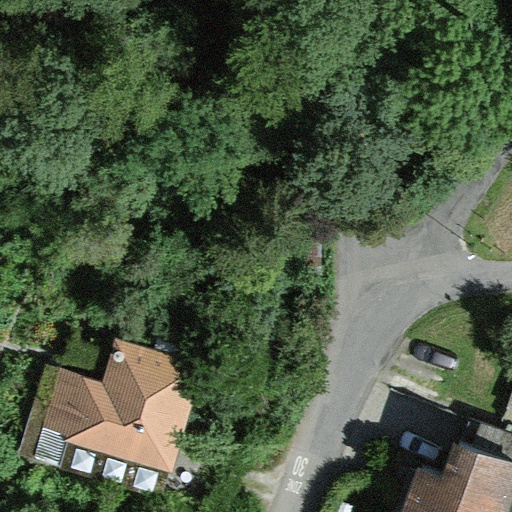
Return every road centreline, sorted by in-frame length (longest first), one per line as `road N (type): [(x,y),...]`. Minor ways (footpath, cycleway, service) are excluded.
road 1 (residential): [(372,289),(345,223),(329,0)]
road 2 (residential): [(290,511),(339,361),(372,289)]
road 3 (track): [(372,289),(511,105)]
road 4 (residential): [(372,289),(511,272)]
